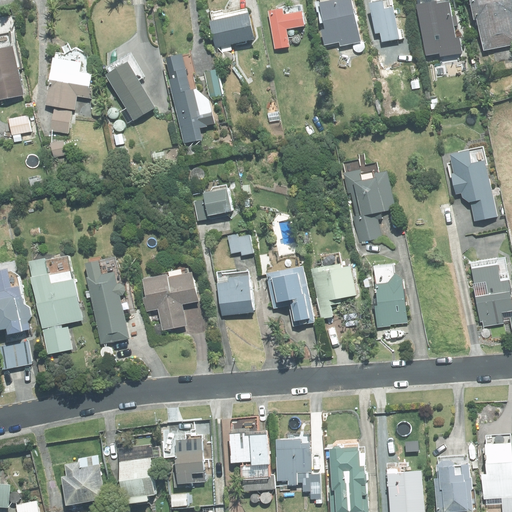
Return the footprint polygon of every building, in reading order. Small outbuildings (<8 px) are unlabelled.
[(326,24),(327,30),(323,31),(326,46),(340,43),(341,46),(363,42),(354,0),(321,0),(322,2),(316,3),(318,13),(319,13),(322,24),(326,24)] [(511,0),(472,0),(477,21),(480,20),(486,51),(511,45),(511,0)] [(376,33),(369,34),(371,45),(401,40),(397,9),(386,10),(385,2),(372,4),(376,33)] [(435,5),(435,7),(420,9),(428,56),(443,54),(444,57),(463,54),(461,38),(463,38),(463,34),(458,35),(455,13),(452,13),(450,3),(435,5)] [(288,29),(306,27),(304,13),(285,15),(284,10),(270,12),(276,50),(291,47),(288,29)] [(251,14),(211,23),(217,49),(256,40),(251,14)] [(0,101),(25,97),(15,47),(0,50),(0,101)] [(185,55),(168,59),(172,81),(171,81),(185,144),(203,140),(201,129),(208,128),(208,126),(217,124),(212,100),(198,90),(193,91),(185,55)] [(93,75),(81,73),(83,64),(55,59),(47,106),(56,108),(51,133),(68,137),(73,110),(75,110),(78,96),(91,99),(93,89),(91,89),(93,75)] [(129,63),(108,76),(135,122),(157,109),(129,63)] [(219,70),(205,73),(210,97),(212,98),(224,96),(219,70)] [(482,96),(491,102),(496,96),(486,89),(482,96)] [(129,128),(115,105),(106,110),(120,134),(129,128)] [(280,112),(270,113),(271,122),(281,121),(280,112)] [(28,116),(10,120),(13,136),(14,136),(15,143),(22,141),(21,134),(31,132),(28,116)] [(65,142),(52,144),(55,158),(68,155),(65,142)] [(453,155),(454,163),(449,164),(452,178),(455,177),(458,196),(463,195),(463,198),(471,203),(472,203),(475,221),(497,218),(488,162),(475,164),(472,152),(453,155)] [(353,194),(358,217),(354,218),(360,243),(383,238),(379,221),(383,220),(382,213),(396,210),(389,172),(376,175),(377,180),(364,182),(362,170),(345,174),(350,194),(353,194)] [(225,191),(206,195),(207,200),(195,202),(199,222),(230,216),(225,191)] [(228,237),(232,254),(242,252),(243,256),(255,254),(251,236),(240,238),(239,234),(228,237)] [(335,318),(332,302),(359,297),(353,268),(344,269),(341,254),(323,257),(323,261),(315,263),(315,265),(324,264),(324,268),(313,271),(322,320),(335,318)] [(507,258),(472,264),(482,323),(484,323),(484,327),(505,324),(504,321),(510,320),(509,312),(511,311),(511,289),(511,281),(510,281),(507,258)] [(30,263),(48,355),(73,350),(69,328),(57,330),(57,327),(84,321),(76,280),(74,281),(72,273),(51,277),(47,259),(30,263)] [(91,291),(87,292),(88,299),(93,298),(102,345),(130,339),(122,296),(125,296),(128,292),(126,287),(122,284),(119,285),(117,273),(104,275),(101,262),(88,265),(90,278),(88,278),(91,291)] [(269,275),(275,309),(290,307),(294,327),(315,323),(305,269),(269,275)] [(231,279),(231,283),(219,285),(223,317),(255,313),(250,272),(236,274),(236,271),(219,273),(220,281),(231,279)] [(18,281),(20,277),(14,273),(11,278),(6,274),(0,274),(0,331),(27,326),(32,318),(30,308),(26,306),(22,284),(18,281)] [(145,280),(148,298),(145,299),(148,312),(159,310),(163,331),(187,327),(183,306),(200,303),(195,274),(170,278),(169,276),(145,280)] [(380,307),(377,307),(378,328),(392,327),(392,325),(408,324),(406,281),(398,275),(390,284),(378,285),(380,307)] [(29,342),(0,347),(0,351),(4,370),(34,365),(29,342)] [(248,434),(231,434),(233,465),(243,464),(245,492),(277,490),(276,476),(271,476),(269,435),(248,436),(248,434)] [(278,441),(279,482),(289,482),(289,486),(299,486),(299,484),(304,484),(304,493),(311,493),(311,500),(317,500),(317,505),(323,504),(323,499),(321,499),(321,474),(301,475),(300,473),(313,472),(313,453),(311,453),(311,445),(302,445),(302,440),(278,441)] [(490,475),(484,476),(485,500),(511,498),(511,444),(488,446),(490,475)] [(370,511),(368,483),(369,482),(369,475),(367,476),(367,467),(363,467),(362,453),(361,453),(361,449),(345,450),(341,447),(337,447),(335,451),(332,451),(335,488),(331,489),(332,511),(370,511)] [(120,455),(126,506),(150,502),(149,497),(157,496),(151,450),(120,455)] [(179,473),(174,473),(176,489),(188,488),(188,484),(196,484),(195,475),(207,474),(205,452),(177,454),(179,473)] [(69,477),(63,478),(69,507),(107,499),(98,457),(80,460),(81,463),(67,466),(69,477)] [(439,468),(439,480),(436,480),(438,511),(474,511),(473,479),(472,479),(471,467),(460,467),(454,462),(444,463),(439,468)] [(14,465),(13,473),(23,473),(23,465),(14,465)] [(404,469),(389,469),(391,511),(426,511),(424,473),(405,473),(404,469)] [(0,507),(10,509),(12,486),(0,484),(0,481),(1,471),(0,471),(0,507)] [(17,504),(18,511),(39,511),(37,500),(17,504)]
